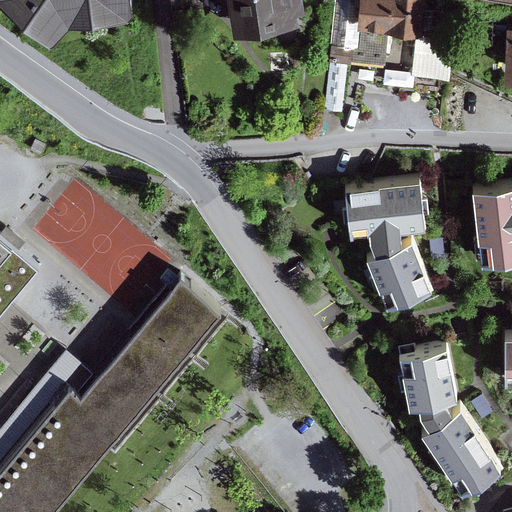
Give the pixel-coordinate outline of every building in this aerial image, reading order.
[(19,0),(53,23),(69,1),(78,0),(19,0)] [(303,0),(229,0),(234,27),(306,16),(303,0)] [(352,55),(358,0),(334,0),(324,107),(342,109),(348,55),(352,55)] [(358,0),(352,55),(386,59),(389,25),(423,28),(425,0),(358,0)] [(451,53),(418,28),(413,70),(448,76),(451,53)] [(36,136),(31,145),(41,151),(46,142),(36,136)] [(421,167),(346,177),(350,226),(369,224),(375,240),(366,244),(388,294),(431,276),(412,227),(402,229),(401,218),(425,216),(421,167)] [(511,172),(471,176),(478,253),(511,249),(511,172)] [(0,298),(35,257),(0,228),(0,298)] [(0,511),(41,511),(218,300),(180,268),(81,387),(69,376),(64,382),(0,459),(0,511)] [(457,386),(447,335),(398,343),(409,395),(420,392),(421,402),(431,414),(421,420),(464,479),(501,455),(461,395),(454,398),(445,387),(457,386)] [(65,344),(0,421),(0,454),(64,382),(81,357),(65,344)]
